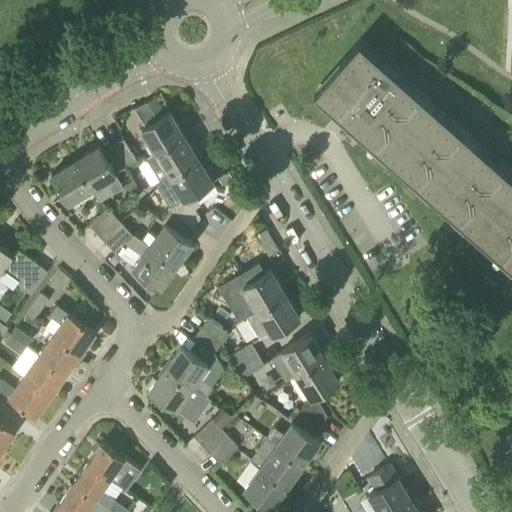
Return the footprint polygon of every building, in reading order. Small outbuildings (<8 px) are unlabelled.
[(511,173),(359,38),(314,90),(366,136),(511,264),(511,173)] [(145,125),(140,128),(150,144),(150,145),(154,152),(149,155),(148,156),(145,157),(146,158),(185,134),(170,110),(163,114),(165,112),(156,97),(147,102),(157,118),(145,125)] [(159,179),(199,156),(185,134),(146,158),(159,179)] [(113,144),(126,166),(138,159),(124,138),(113,144)] [(98,144),(74,158),(92,188),(93,188),(100,200),(113,193),(105,180),(116,173),(126,166),(113,144),(102,151),(98,144)] [(160,181),(157,182),(172,206),(177,204),(171,211),(194,227),(202,216),(196,206),(190,196),(212,182),(214,180),(199,156),(159,179),(160,181)] [(68,203),(92,188),(74,158),(50,173),(68,203)] [(128,185),(134,195),(141,190),(135,181),(128,185)] [(64,205),(68,203),(64,196),(60,199),(64,205)] [(89,224),(97,233),(116,215),(107,206),(89,224)] [(156,234),(149,243),(177,264),(193,241),(187,237),(194,227),(171,211),(164,220),(154,233),(156,234)] [(124,224),(116,215),(97,233),(106,242),(124,224)] [(134,233),(133,233),(124,224),(106,242),(115,251),(125,241),(141,252),(132,265),(160,287),(177,264),(142,238),(134,233)] [(256,234),(269,256),(280,250),(267,228),(256,234)] [(30,294),(48,270),(17,247),(13,253),(0,243),(0,272),(3,268),(18,279),(16,283),(30,294)] [(240,286),(249,300),(240,305),(245,314),(285,291),(271,267),(240,286)] [(49,297),(40,291),(25,313),(35,319),(49,297)] [(285,291),(245,314),(259,338),(269,332),(270,334),(300,315),(285,291)] [(62,319),(53,332),(81,352),(96,331),(52,299),(46,308),(62,319)] [(12,312),(0,303),(0,319),(4,322),(12,312)] [(201,327),(222,342),(229,331),(208,316),(201,327)] [(10,333),(27,345),(32,337),(16,325),(10,333)] [(210,364),(208,362),(214,352),(222,342),(201,327),(193,337),(203,344),(196,354),(180,343),(164,365),(210,398),(207,395),(213,385),(201,376),(210,364)] [(81,352),(53,332),(38,353),(66,373),(81,352)] [(280,350),(281,351),(271,357),(285,380),(295,374),(325,355),(311,332),(280,350)] [(5,341),(21,353),(27,345),(10,333),(5,341)] [(236,367),(257,354),(250,343),(229,356),(236,367)] [(23,374),(51,394),(66,373),(38,353),(23,374)] [(243,377),(264,364),(257,354),(236,367),(243,377)] [(295,374),(309,397),(297,410),(320,426),(327,415),(315,394),(340,379),(325,355),(295,374)] [(164,365),(147,389),(177,410),(178,409),(188,416),(194,407),(201,412),(210,398),(164,365)] [(23,374),(13,387),(0,377),(0,388),(8,395),(7,396),(36,416),(51,394),(23,374)] [(168,415),(173,408),(164,401),(159,409),(168,415)] [(265,436),(303,463),(320,440),(313,435),(320,426),(297,410),(290,419),(282,431),(274,425),(265,436)] [(0,449),(1,450),(16,429),(0,417),(0,449)] [(193,435),(195,437),(202,445),(221,427),(213,418),(193,435)] [(221,427),(202,445),(210,454),(229,436),(221,427)] [(210,454),(218,462),(219,464),(239,446),(229,436),(210,454)] [(303,463),(265,436),(250,458),(258,464),(288,485),(303,463)] [(95,450),(88,460),(111,477),(118,467),(134,478),(142,468),(102,440),(100,443),(95,450)] [(88,460),(74,480),(117,511),(128,511),(130,510),(114,498),(115,497),(102,488),(111,477),(88,460)] [(378,511),(387,511),(412,497),(398,475),(397,475),(390,463),(370,475),(377,487),(367,493),(378,511)] [(271,507),(288,485),(258,464),(242,487),(271,507)] [(59,501),(74,511),(85,511),(90,506),(98,511),(117,511),(74,480),(59,501)] [(420,511),(412,497),(387,511),(420,511)] [(74,511),(59,501),(51,511),(74,511)]
